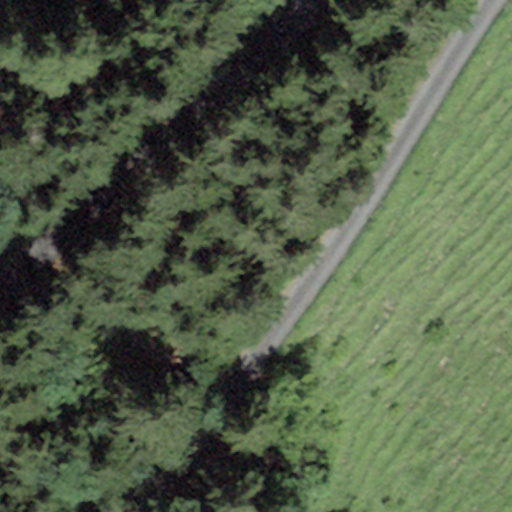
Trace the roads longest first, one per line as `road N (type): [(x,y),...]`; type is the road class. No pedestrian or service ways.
road 1 (track): [(501,0),(151,511)]
road 2 (track): [(0,292),(312,0)]
